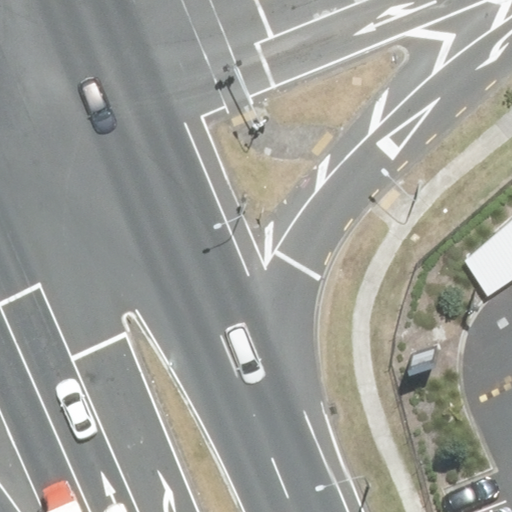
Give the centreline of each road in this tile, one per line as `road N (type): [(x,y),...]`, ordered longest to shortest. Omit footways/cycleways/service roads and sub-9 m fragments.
road 1 (primary): [(511,37),(337,199),(271,336),(264,384),(269,475)]
road 2 (primary): [(93,49),(269,475)]
road 3 (primary): [(89,511),(0,303)]
road 4 (unclassified): [(93,49),(231,0)]
